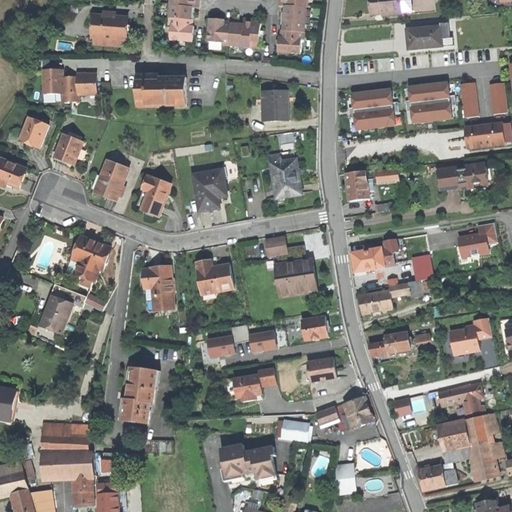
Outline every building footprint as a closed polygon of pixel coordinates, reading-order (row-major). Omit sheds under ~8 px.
[(194,13),(194,8),(199,9),(199,0),(171,0),(169,26),(171,26),(170,40),(193,42),(194,28),(193,28),(193,24),(194,13)] [(282,24),(284,26),(284,29),(284,31),(282,31),(281,38),(279,38),(279,45),(278,53),(301,54),(302,40),(305,40),(307,0),(278,0),(278,6),(285,7),(285,9),(285,12),(283,13),(282,24)] [(386,10),(401,8),(399,0),(370,0),(372,15),(383,14),(386,14),(386,10)] [(399,0),(401,8),(401,12),(412,11),(410,0),(399,0)] [(125,41),(126,42),(127,30),(128,18),(110,17),(104,17),(94,16),(92,39),(94,39),(125,41)] [(260,31),(261,23),(253,23),(254,19),(244,19),(244,23),(239,23),(225,22),(225,20),(218,20),(210,19),(209,42),(222,43),(222,45),(259,48),(259,41),(260,31)] [(409,50),(451,46),(449,25),(440,26),(440,24),(417,26),(417,29),(407,30),(407,37),(409,50)] [(124,48),(125,41),(94,39),(94,46),(124,48)] [(44,94),(63,93),(62,78),(62,74),(62,71),(43,71),(44,94)] [(79,78),(79,95),(98,95),(97,84),(97,75),(78,75),(78,78),(79,78)] [(137,108),(188,107),(187,79),(173,79),(160,79),(160,76),(137,77),(137,103),(137,108)] [(79,102),(79,95),(79,78),(78,78),(62,78),(63,93),(63,102),(77,102),(79,102)] [(476,84),(462,86),(466,118),(479,117),(476,84)] [(504,84),(491,86),(494,115),(508,114),(504,84)] [(429,87),(410,89),(411,101),(412,111),(414,123),(452,119),(451,107),(450,97),(449,85),(429,87)] [(372,93),(353,96),(354,108),(356,118),(357,131),(396,126),(395,113),(393,104),(392,91),(372,93)] [(263,121),(289,120),(289,107),(289,98),(288,92),(263,93),(263,99),(263,121)] [(21,141),(41,149),(50,126),(30,118),(21,141)] [(511,136),(511,123),(503,124),(505,144),(511,143),(511,136)] [(484,146),(505,144),(503,124),(466,128),(468,148),(484,146)] [(68,136),(64,135),(55,158),(66,163),(75,166),(83,146),(85,143),(68,136)] [(5,182),(21,188),(23,181),(28,169),(2,159),(0,164),(0,184),(3,186),(5,182)] [(298,159),(276,163),(277,175),(272,175),(275,191),(276,198),(276,200),(303,197),(303,193),(300,177),(299,170),(298,159)] [(130,171),(108,162),(104,172),(96,194),(109,199),(118,202),(130,171)] [(458,169),(439,172),(442,190),(461,188),(460,186),(469,185),(470,188),(488,186),(485,166),(466,168),(467,170),(458,171),(458,169)] [(377,172),(379,184),(387,183),(387,181),(408,178),(406,168),(377,172)] [(223,171),(194,177),(198,201),(200,212),(211,210),(220,209),(218,199),(228,197),(223,171)] [(350,202),(370,200),(369,195),(373,195),(373,191),(369,191),(368,184),(372,184),(372,179),(368,180),(367,172),(347,174),(348,185),(349,190),(350,202)] [(171,187),(148,177),(142,191),(149,193),(141,211),(159,218),(161,214),(167,197),(168,195),(171,187)] [(378,213),(393,211),(392,203),(377,205),(378,213)] [(494,243),(500,243),(497,222),(480,224),(481,232),(458,235),(461,257),(495,253),(494,243)] [(76,274),(95,282),(100,270),(103,271),(112,249),(99,243),(83,237),(74,260),(80,262),(76,274)] [(288,254),(287,249),(286,238),(279,239),(267,241),(270,257),(278,256),(288,254)] [(382,249),(385,268),(395,266),(393,253),(398,252),(396,240),(386,241),(387,248),(382,249)] [(305,246),(287,249),(288,254),(278,256),(280,265),(307,261),(305,246)] [(356,272),(365,271),(373,270),(385,268),(382,249),(353,254),(356,272)] [(414,260),(418,282),(421,282),(435,279),(432,257),(414,260)] [(198,271),(202,295),(216,293),(235,290),(231,265),(213,268),(212,260),(205,262),(197,263),(199,271),(198,271)] [(307,261),(280,265),(276,266),(281,298),(292,297),(291,291),(317,287),(316,275),(314,260),(307,261)] [(153,289),(155,311),(175,309),(172,267),(162,268),(152,269),(152,270),(144,271),(146,289),(153,289)] [(391,291),(392,297),(411,294),(411,298),(424,296),(421,282),(418,282),(399,285),(390,287),(391,291)] [(52,296),(54,297),(55,297),(74,304),(84,308),(87,301),(88,298),(56,285),(54,291),(52,296)] [(153,289),(146,289),(147,312),(155,311),(153,289)] [(392,297),(391,291),(360,297),(363,315),(378,313),(394,310),(392,297)] [(90,294),(88,298),(87,301),(103,311),(107,304),(90,294)] [(55,297),(54,297),(43,327),(62,335),(74,304),(55,297)] [(306,341),(329,337),(327,327),(326,317),(302,321),(306,341)] [(476,325),(478,339),(493,336),(490,319),(475,322),(476,325)] [(505,330),(511,329),(511,319),(499,322),(506,360),(511,359),(505,330)] [(478,339),(476,325),(466,327),(467,329),(451,332),(455,356),(469,353),(480,351),(478,339)] [(275,332),(250,336),(253,354),(255,353),(263,352),(278,350),(275,332)] [(387,343),(388,354),(401,352),(411,351),(409,333),(386,337),(387,343)] [(419,345),(432,343),(431,336),(418,338),(419,345)] [(234,355),(236,354),(233,337),(209,341),(212,358),(226,356),(234,355)] [(372,357),(388,354),(387,343),(370,345),(372,357)] [(336,372),(334,359),(308,363),(311,383),(337,378),(336,372)] [(156,390),(158,372),(132,369),(131,371),(130,381),(128,397),(128,400),(125,400),(122,422),(149,425),(150,412),(151,404),(154,404),(156,390)] [(260,376),(262,387),(277,385),(275,369),(259,372),(260,376)] [(263,395),(262,387),(260,376),(234,380),(237,400),(243,399),(243,403),(257,401),(256,396),(260,395),(263,395)] [(230,401),(237,400),(234,380),(227,381),(230,401)] [(484,398),(481,384),(439,393),(441,401),(442,408),(455,405),(464,403),(478,400),(484,398)] [(0,419),(12,421),(18,391),(0,387),(0,419)] [(423,396),(414,397),(415,412),(425,411),(423,396)] [(353,423),(355,430),(375,423),(375,422),(371,410),(367,399),(348,406),(347,405),(337,409),(340,418),(340,419),(346,417),(349,424),(353,423)] [(412,413),(409,399),(395,402),(398,416),(412,413)] [(480,407),(478,400),(464,403),(467,418),(482,415),(480,407)] [(322,425),(340,418),(337,409),(319,415),(322,425)] [(494,415),(486,416),(488,425),(496,422),(494,415)] [(479,482),(500,478),(495,456),(505,454),(503,443),(493,445),(490,435),(498,433),(496,422),(488,425),(486,416),(439,427),(442,443),(443,445),(443,444),(469,438),(473,457),(479,482)] [(85,507),(95,506),(93,455),(91,454),(91,437),(73,436),(74,418),(63,417),(63,426),(43,425),(43,435),(54,435),(53,453),(42,453),(43,473),(49,478),(75,477),(76,507),(85,507)] [(283,439),(308,441),(309,425),(285,422),(283,439)] [(43,435),(42,453),(53,453),(54,435),(43,435)] [(448,464),(473,457),(469,438),(443,444),(448,464)] [(173,456),(174,441),(146,440),(146,455),(173,456)] [(257,476),(258,480),(277,476),(273,457),(277,456),(275,447),(246,453),(244,445),(221,450),(225,469),(227,478),(244,475),(247,474),(256,472),(257,476)] [(56,511),(53,487),(31,493),(23,462),(0,467),(0,496),(14,493),(19,511),(56,511)] [(424,491),(447,487),(444,472),(442,466),(431,469),(430,466),(427,467),(423,468),(423,471),(420,471),(424,491)] [(337,495),(358,493),(356,476),(355,468),(336,471),(335,479),(337,495)] [(245,478),(244,475),(227,478),(225,469),(222,470),(225,482),(245,478)] [(444,472),(447,487),(458,484),(455,470),(444,472)] [(100,496),(120,494),(119,484),(99,485),(100,496)] [(264,493),(256,491),(254,499),(263,500),(264,493)] [(285,511),(295,511),(298,499),(287,497),(285,508),(286,509),(285,511)] [(511,511),(511,509),(511,507),(510,507),(510,505),(504,506),(505,508),(500,509),(498,500),(477,504),(479,511),(511,511)] [(250,503),(248,511),(252,511),(258,511),(260,506),(250,503)]
